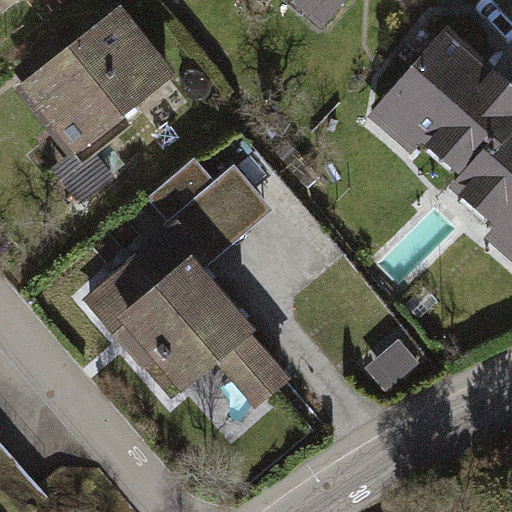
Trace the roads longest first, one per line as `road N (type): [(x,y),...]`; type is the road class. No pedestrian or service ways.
road 1 (residential): [(0,303),(165,511)]
road 2 (residential): [(311,511),(396,452),(511,394)]
